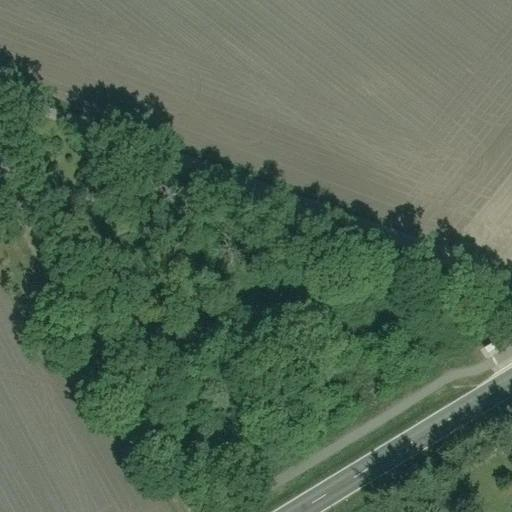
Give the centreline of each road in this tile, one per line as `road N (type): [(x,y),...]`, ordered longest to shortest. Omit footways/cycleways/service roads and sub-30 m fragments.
road 1 (residential): [(0,95),(511,281)]
road 2 (residential): [(196,511),(0,148)]
road 3 (tertiary): [(303,511),(511,385)]
